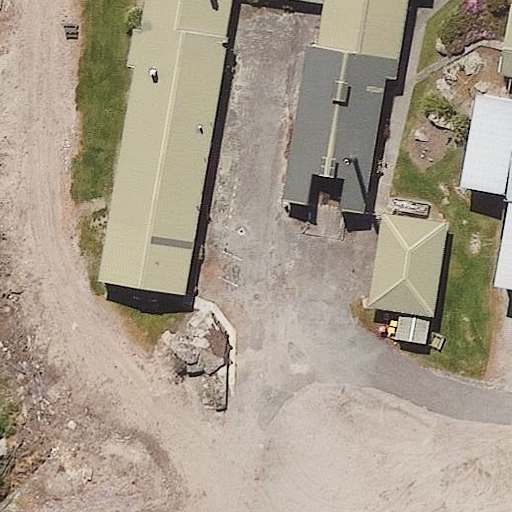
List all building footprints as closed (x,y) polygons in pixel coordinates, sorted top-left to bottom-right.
[(184,0),(100,0),(58,280),(139,292),(184,0)] [(350,0),(275,0),(246,186),(320,198),(350,0)] [(511,0),(460,0),(450,70),(511,79),(511,0)] [(511,293),(511,98),(422,85),(407,184),(451,190),(437,282),(511,293)] [(409,208),(335,197),(320,292),(394,304),(409,208)]
